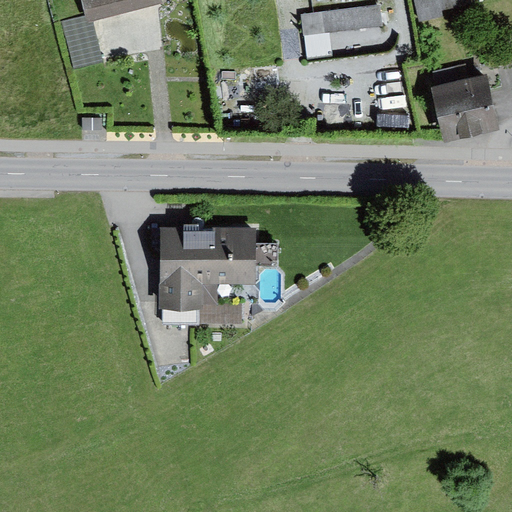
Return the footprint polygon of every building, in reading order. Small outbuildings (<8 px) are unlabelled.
[(82,0),(87,18),(156,0),(82,0)] [(414,0),(419,19),(443,14),(441,7),(472,0),(414,0)] [(380,4),(301,14),(304,35),(383,26),(380,4)] [(105,60),(93,19),(63,27),(75,68),(105,60)] [(237,68),(223,69),(224,77),(238,76),(237,68)] [(490,70),(433,83),(445,137),(502,123),(490,70)] [(102,116),(83,116),(83,128),(102,128),(102,116)] [(257,223),(160,223),(160,321),(243,321),(243,303),(217,303),(217,282),(257,282),(257,223)]
